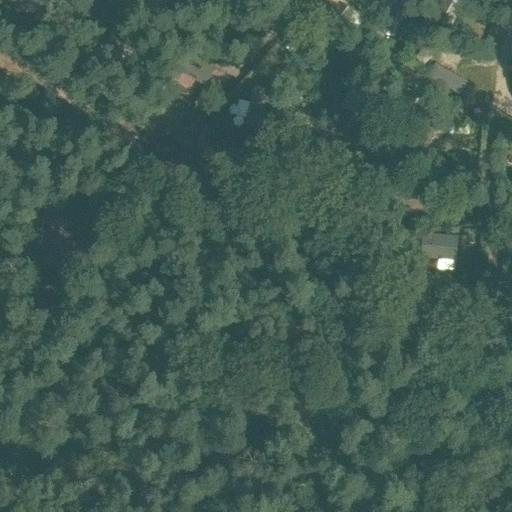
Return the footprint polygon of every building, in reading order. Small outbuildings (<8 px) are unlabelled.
[(17,0),(17,11),(44,14),(45,0),(17,0)] [(132,0),(117,0),(92,71),(148,93),(172,30),(174,24),(132,0)] [(132,0),(174,24),(172,30),(183,26),(199,0),(132,0)] [(199,0),(183,26),(240,65),(252,51),(264,37),(276,23),(233,0),(199,0)] [(233,0),(276,23),(288,7),(293,0),(233,0)] [(343,0),(330,10),(331,19),(331,28),(331,51),(392,76),(417,22),(426,0),(343,0)] [(426,0),(417,22),(505,47),(510,25),(493,20),(478,1),(477,0),(426,0)] [(511,0),(477,0),(478,1),(493,20),(510,25),(511,18),(511,0)] [(56,9),(54,29),(94,33),(95,25),(99,25),(100,13),(56,9)] [(417,22),(392,76),(418,87),(492,108),(498,77),(505,47),(417,22)] [(172,30),(148,93),(167,101),(196,112),(211,97),(226,81),(240,65),(183,26),(172,30)] [(392,76),(331,51),(333,112),(333,147),(378,143),(381,143),(394,141),(418,87),(392,76)] [(244,124),(258,127),(267,91),(253,87),(244,124)] [(394,141),(381,143),(425,165),(473,177),(487,178),(487,155),(488,132),(492,108),(418,87),(394,141)] [(318,130),(282,118),(277,133),(313,145),(318,130)] [(333,147),(333,187),(356,195),(381,221),(487,219),(487,198),(487,178),(473,177),(425,165),(381,143),(378,143),(333,147)] [(463,237),(422,235),(420,260),(461,262),(463,237)]
